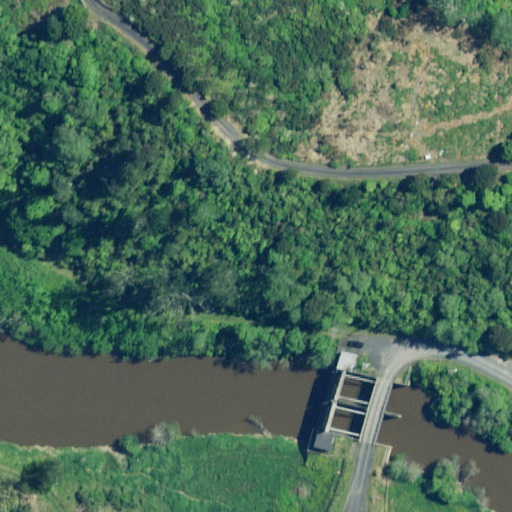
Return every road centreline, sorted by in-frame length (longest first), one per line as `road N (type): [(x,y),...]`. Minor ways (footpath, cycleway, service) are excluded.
road 1 (track): [(92,0),(250,155),(383,169),(511,164)]
road 2 (unclassified): [(511,384),(436,350),(397,358),(374,415),(353,511)]
